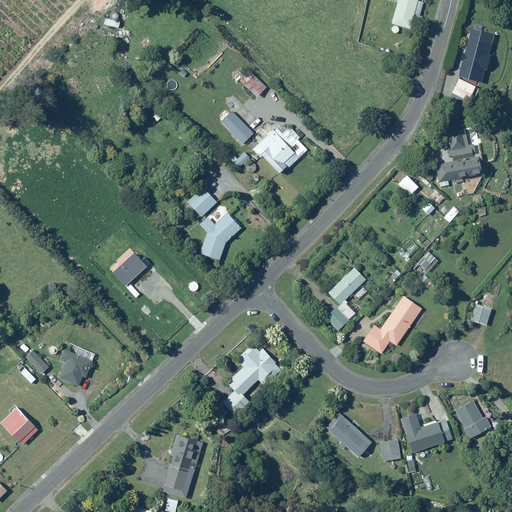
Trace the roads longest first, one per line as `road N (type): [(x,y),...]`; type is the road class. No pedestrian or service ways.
road 1 (residential): [(255,288),(413,117),(451,0)]
road 2 (residential): [(20,511),(255,288)]
road 3 (unclassified): [(255,288),(336,372),(366,386),(396,386),(457,359)]
